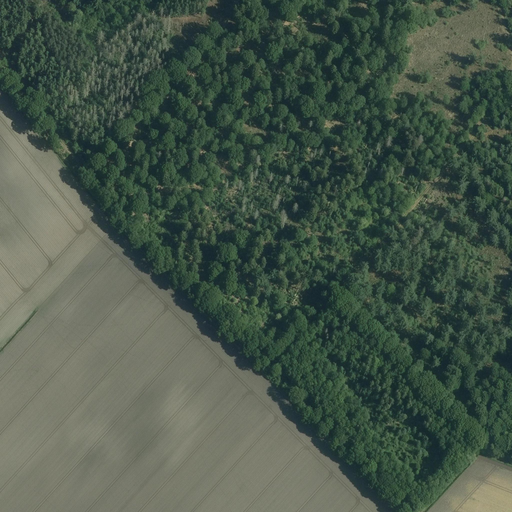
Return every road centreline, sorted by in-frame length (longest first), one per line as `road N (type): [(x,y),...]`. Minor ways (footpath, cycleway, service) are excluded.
road 1 (track): [(511,454),(479,439),(334,295),(278,359),(260,359),(125,219),(0,65)]
road 2 (track): [(323,0),(384,95),(511,236)]
road 3 (track): [(511,68),(458,155),(334,295)]
